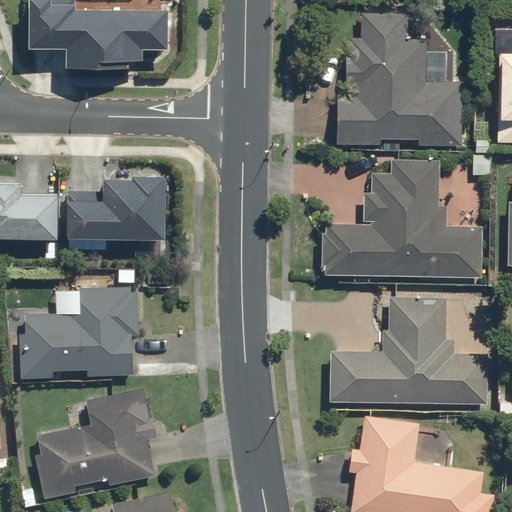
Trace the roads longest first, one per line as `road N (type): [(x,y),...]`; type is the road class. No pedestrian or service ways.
road 1 (tertiary): [(240,119),(240,300),(265,511)]
road 2 (residential): [(240,119),(0,111)]
